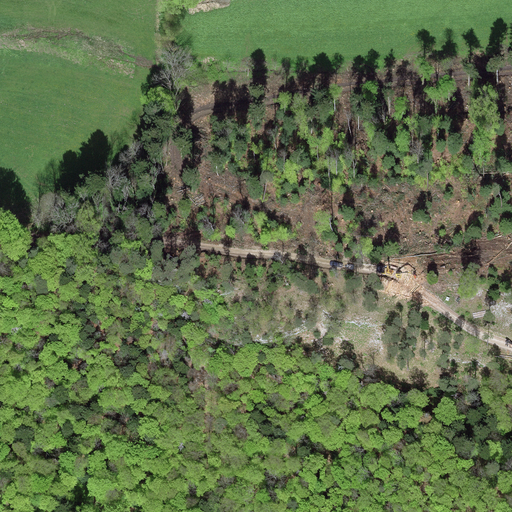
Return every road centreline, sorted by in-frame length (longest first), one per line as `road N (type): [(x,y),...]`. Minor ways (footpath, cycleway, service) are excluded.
road 1 (track): [(511,346),(465,327),(397,274),(181,243)]
road 2 (track): [(181,243),(47,245)]
